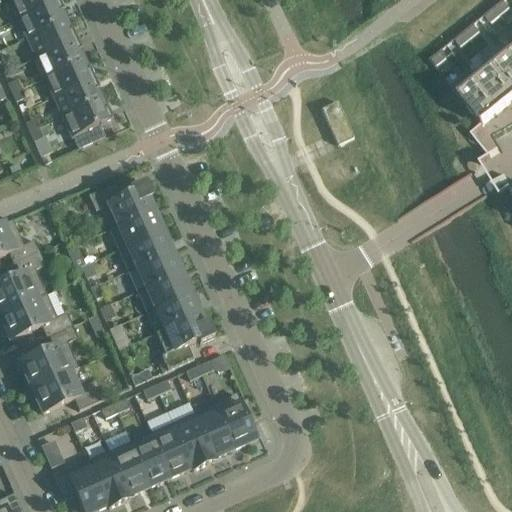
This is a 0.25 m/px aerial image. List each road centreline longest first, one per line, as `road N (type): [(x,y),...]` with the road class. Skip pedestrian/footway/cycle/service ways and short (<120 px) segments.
road 1 (residential): [(190,511),(291,467),(300,451),(97,0)]
road 2 (residential): [(511,166),(327,276)]
road 3 (tertiary): [(455,511),(354,340)]
road 4 (tertiary): [(354,340),(424,511)]
road 5 (tertiary): [(218,33),(216,58),(245,129),(285,185)]
road 6 (tertiary): [(285,185),(277,137),(248,71),(218,33)]
